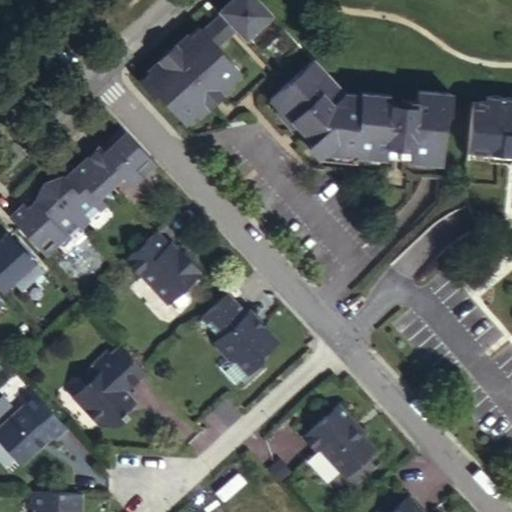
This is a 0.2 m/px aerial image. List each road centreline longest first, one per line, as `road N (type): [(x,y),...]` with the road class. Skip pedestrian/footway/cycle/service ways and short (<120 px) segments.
road 1 (residential): [(96,73),(491,511)]
road 2 (residential): [(0,155),(96,73)]
